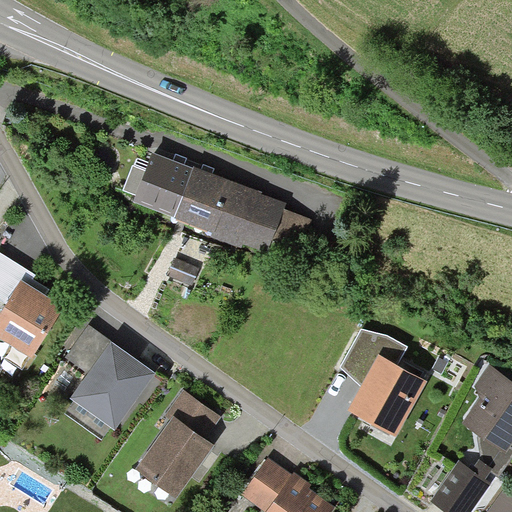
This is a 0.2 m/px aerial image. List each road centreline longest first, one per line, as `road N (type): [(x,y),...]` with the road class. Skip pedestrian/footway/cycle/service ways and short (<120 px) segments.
road 1 (residential): [(0,142),(79,278),(396,511)]
road 2 (tertiary): [(0,21),(277,139),(511,209)]
road 3 (track): [(511,186),(281,0)]
